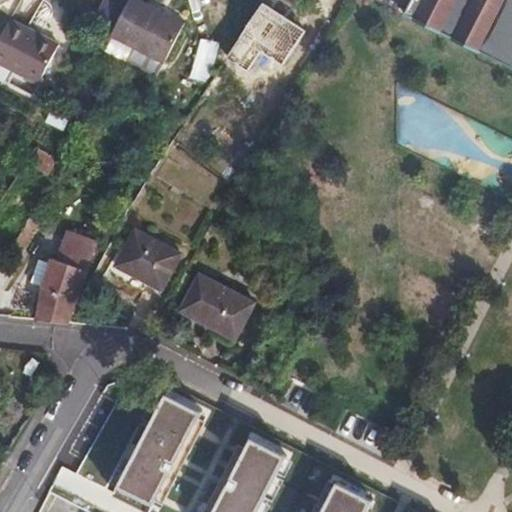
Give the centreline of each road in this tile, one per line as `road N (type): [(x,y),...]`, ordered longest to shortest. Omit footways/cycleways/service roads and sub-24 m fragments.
road 1 (residential): [(108,343),(144,347),(470,511)]
road 2 (residential): [(108,343),(9,511)]
